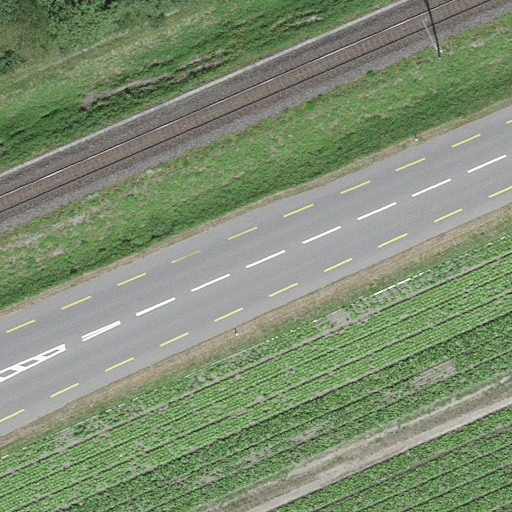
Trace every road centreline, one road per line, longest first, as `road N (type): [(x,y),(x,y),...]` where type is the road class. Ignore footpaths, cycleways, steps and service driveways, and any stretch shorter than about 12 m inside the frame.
road 1 (primary): [(511,159),(0,383)]
road 2 (track): [(198,0),(0,93)]
